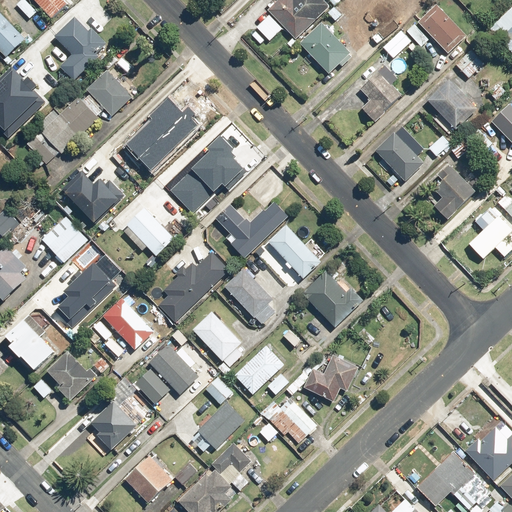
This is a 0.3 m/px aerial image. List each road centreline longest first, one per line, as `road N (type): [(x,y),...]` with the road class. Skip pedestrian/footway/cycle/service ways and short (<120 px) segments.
road 1 (residential): [(483,334),(161,0)]
road 2 (residential): [(300,511),(483,334)]
